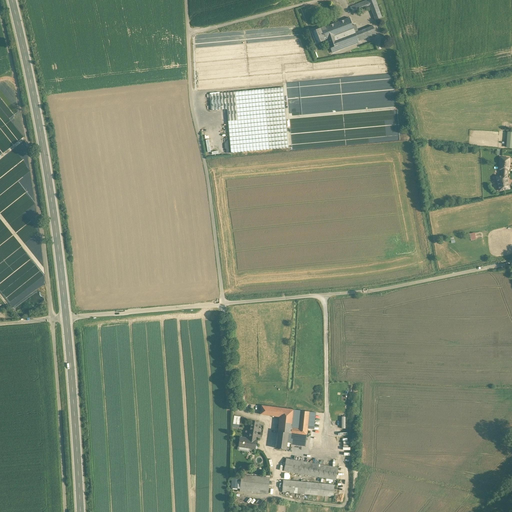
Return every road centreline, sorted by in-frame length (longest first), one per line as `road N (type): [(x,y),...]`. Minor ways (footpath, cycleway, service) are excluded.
road 1 (track): [(0,13),(38,204),(65,511)]
road 2 (secondary): [(11,0),(40,130),(66,317)]
road 3 (unclassified): [(222,304),(192,116),(186,0)]
road 4 (residential): [(511,261),(384,291),(222,304)]
road 5 (secondary): [(66,317),(80,511)]
road 6 (residential): [(222,304),(66,317)]
road 7 (track): [(188,35),(338,4)]
